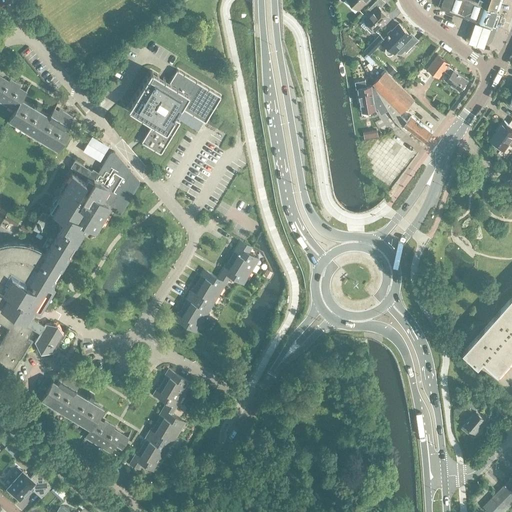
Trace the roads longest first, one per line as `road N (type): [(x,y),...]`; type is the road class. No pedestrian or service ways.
road 1 (residential): [(252,405),(149,344),(144,325),(191,242),(186,220),(20,32)]
road 2 (secondary): [(374,241),(328,232),(305,203),(273,0)]
road 3 (secondary): [(259,0),(293,220)]
road 4 (secondary): [(331,319),(386,329),(404,351),(424,478)]
road 5 (secondary): [(442,477),(418,339)]
road 6 (unclassified): [(102,511),(0,420)]
road 7 (tertiary): [(192,511),(252,405)]
